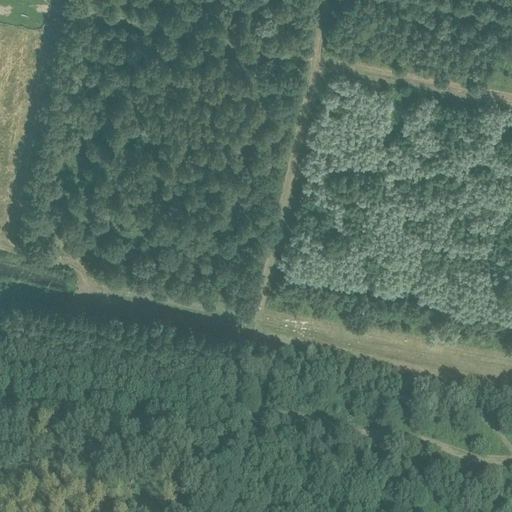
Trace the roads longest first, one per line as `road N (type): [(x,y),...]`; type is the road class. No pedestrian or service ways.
road 1 (track): [(511,373),(114,290),(72,254),(23,245),(15,236),(62,0)]
road 2 (track): [(320,0),(210,511)]
road 3 (track): [(0,365),(511,459)]
road 4 (unknown): [(307,62),(511,99)]
